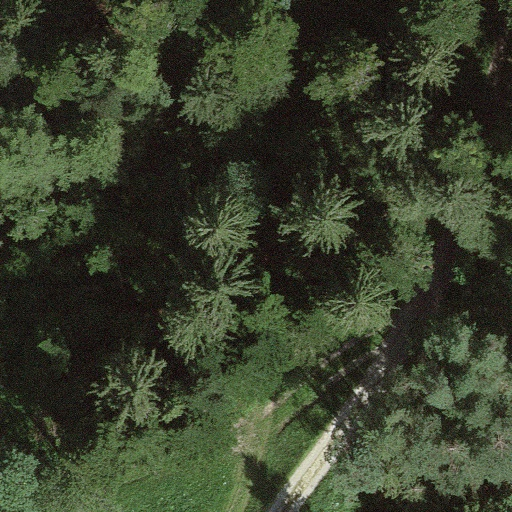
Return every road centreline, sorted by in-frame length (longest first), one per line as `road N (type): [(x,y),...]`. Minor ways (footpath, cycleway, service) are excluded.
road 1 (track): [(286,511),(415,326),(455,237),(510,0)]
road 2 (track): [(316,0),(275,191),(266,411),(240,511)]
